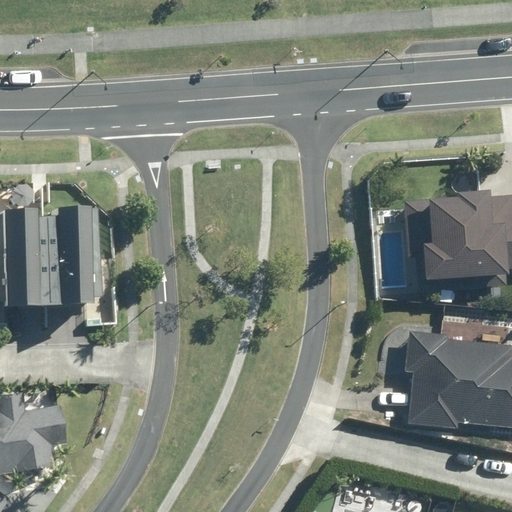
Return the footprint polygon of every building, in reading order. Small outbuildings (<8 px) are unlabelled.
[(421,246),(422,281),(456,280),(456,291),(508,289),(507,270),(511,270),(511,196),(488,198),(488,192),(456,193),(456,198),(400,200),(402,229),(427,228),(428,246),(421,246)] [(92,211),(55,211),(54,305),(91,306),(92,211)] [(49,212),(1,212),(2,310),(50,309),(49,212)] [(409,372),(404,427),(455,431),(456,422),(511,427),(511,348),(449,342),(449,336),(408,333),(405,372),(409,372)] [(0,474),(55,467),(52,445),(66,443),(61,408),(24,413),(22,396),(0,398),(0,474)]
